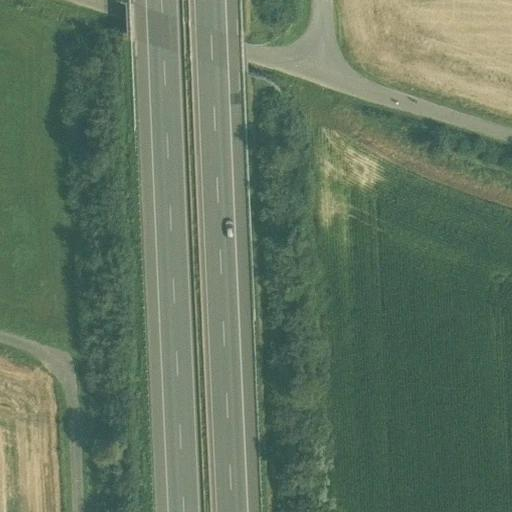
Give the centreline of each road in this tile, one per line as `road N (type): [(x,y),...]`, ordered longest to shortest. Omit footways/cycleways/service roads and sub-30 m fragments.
road 1 (motorway): [(242,511),(219,0)]
road 2 (motorway): [(156,0),(178,511)]
road 3 (unclassified): [(318,77),(77,0)]
road 4 (unclassified): [(79,511),(69,374),(28,345),(0,337)]
road 5 (unclassified): [(511,139),(318,77)]
